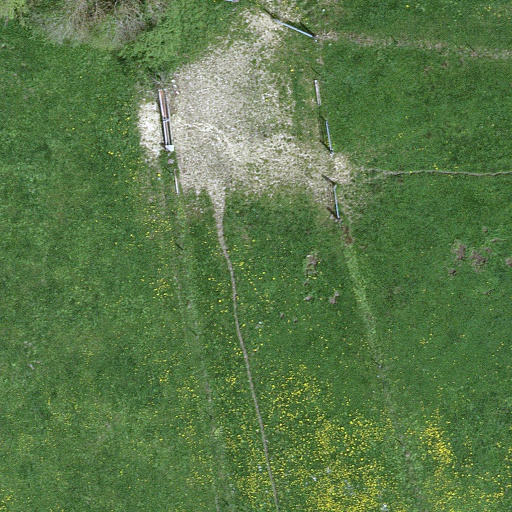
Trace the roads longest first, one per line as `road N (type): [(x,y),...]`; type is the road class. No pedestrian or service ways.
road 1 (track): [(224,511),(158,129)]
road 2 (track): [(246,0),(158,129),(0,100)]
